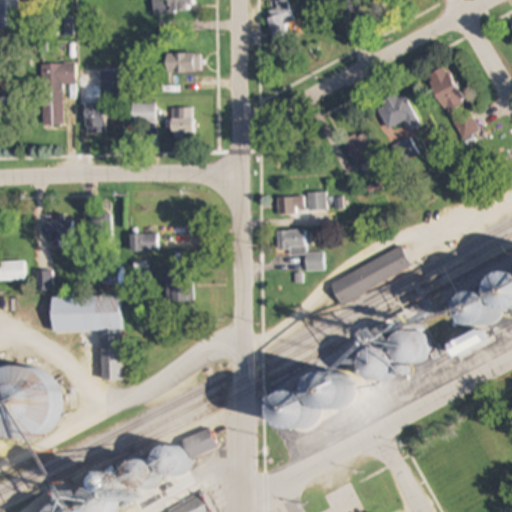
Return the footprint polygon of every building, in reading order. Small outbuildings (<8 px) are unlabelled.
[(0,0),(0,27),(19,28),(19,0),(0,0)] [(189,13),(189,0),(153,0),(154,14),(189,13)] [(285,0),(275,3),(278,10),(266,14),(275,42),(290,38),(286,26),(296,23),(288,0),(285,0)] [(201,53),(173,53),(173,74),(201,74),(201,53)] [(44,127),(65,127),(64,86),(77,86),(77,64),(43,65),(44,127)] [(428,75),(444,114),(464,107),(448,68),(428,75)] [(389,131),(406,123),(411,134),(421,129),(405,97),(378,110),(389,131)] [(132,124),(157,124),(157,104),(132,104),(132,124)] [(87,106),(87,133),(106,133),(106,106),(87,106)] [(195,109),(173,109),(173,139),(195,139),(195,109)] [(453,122),(464,141),(480,132),(469,113),(453,122)] [(377,157),(364,132),(345,142),(358,167),(377,157)] [(407,165),(419,152),(405,140),(394,154),(407,165)] [(309,212),(326,212),(326,194),(309,194),(309,212)] [(279,198),(279,216),(296,216),(296,209),(304,209),(304,198),(279,198)] [(89,246),(112,246),(112,215),(89,215),(89,246)] [(45,221),(45,242),(79,242),(79,221),(45,221)] [(278,232),(278,251),(291,251),(291,256),(306,256),(307,272),(325,272),(325,253),(307,253),(307,231),(278,232)] [(159,252),(159,234),(130,234),(130,252),(159,252)] [(412,269),(404,250),(332,281),(340,300),(412,269)] [(0,282),(27,282),(27,263),(0,262),(0,282)] [(38,272),(38,292),(54,292),(54,272),(38,272)] [(167,304),(192,304),(192,278),(167,278),(167,304)] [(123,297),(53,298),(53,333),(83,332),(83,347),(101,347),(102,382),(125,382),(123,297)] [(445,326),(457,347),(466,342),(454,321),(445,326)] [(0,439),(19,442),(32,437),(36,437),(48,432),(52,397),(41,371),(13,368),(0,373),(0,439)] [(183,442),(192,461),(218,449),(210,430),(183,442)] [(470,473),(456,443),(426,457),(440,487),(470,473)] [(476,511),(480,510),(471,490),(448,500),(453,511),(476,511)] [(210,511),(203,494),(172,508),(173,511),(210,511)]
